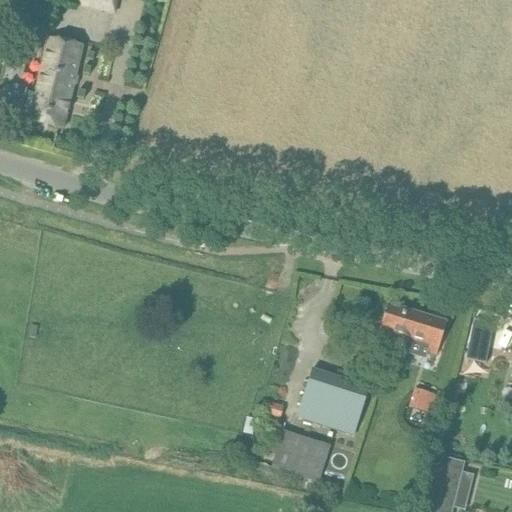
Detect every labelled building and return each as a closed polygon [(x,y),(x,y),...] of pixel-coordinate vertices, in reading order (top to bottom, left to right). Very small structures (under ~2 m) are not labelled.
[(115,15),(118,0),(76,0),(76,6),(115,15)] [(82,46),(49,38),(36,94),(26,92),(27,89),(25,89),(15,87),(10,88),(4,93),(2,97),(2,102),(5,109),(9,112),(19,114),(20,115),(22,110),(31,113),(29,121),(62,128),(82,46)] [(389,305),(378,341),(395,346),(393,351),(420,359),(422,351),(428,353),(436,355),(440,342),(446,323),(405,311),(389,305)] [(469,344),(466,360),(485,364),(488,348),(469,344)] [(296,416),(353,435),(368,389),(311,371),(296,416)] [(470,426),(479,386),(468,384),(453,446),(476,451),(481,428),(470,426)] [(413,389),(407,409),(430,416),(436,396),(413,389)] [(263,401),(260,415),(281,421),(284,407),(263,401)] [(246,418),(243,434),(252,436),(255,420),(246,418)] [(272,467),(319,482),(331,447),(284,432),(272,467)] [(441,458),(427,511),(451,511),(464,464),(441,458)]
